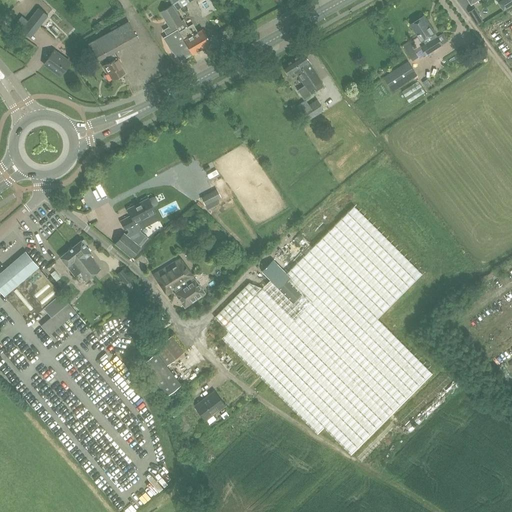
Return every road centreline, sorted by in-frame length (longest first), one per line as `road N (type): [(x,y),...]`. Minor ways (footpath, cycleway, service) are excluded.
road 1 (unclassified): [(245,387),(142,276),(42,194)]
road 2 (track): [(438,511),(245,387)]
road 3 (primary): [(145,108),(345,0)]
